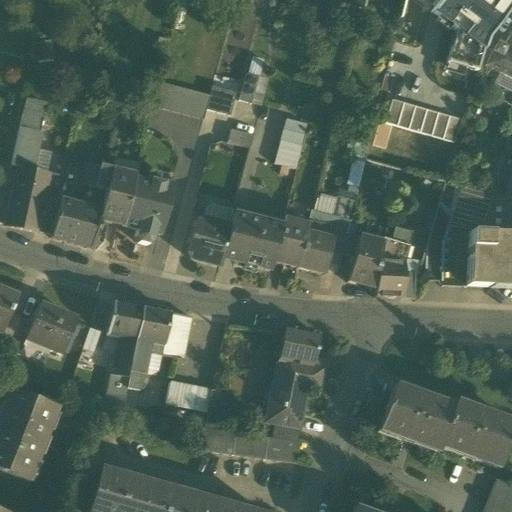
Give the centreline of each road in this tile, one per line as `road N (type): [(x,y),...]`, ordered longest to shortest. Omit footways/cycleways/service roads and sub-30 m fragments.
road 1 (residential): [(379,318),(232,305),(0,248)]
road 2 (residential): [(379,318),(311,511)]
road 3 (residential): [(511,327),(379,318)]
